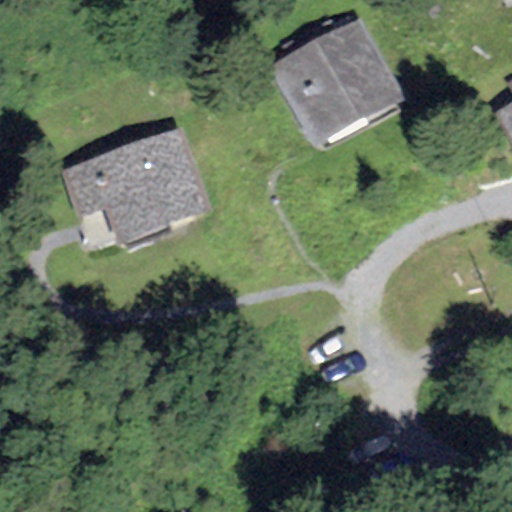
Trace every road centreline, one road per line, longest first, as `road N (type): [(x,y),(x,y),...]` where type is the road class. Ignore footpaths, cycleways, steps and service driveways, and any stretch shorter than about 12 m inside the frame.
road 1 (track): [(511,492),(404,437),(375,367),(365,298),(393,244),(504,201)]
road 2 (track): [(388,399),(511,324)]
